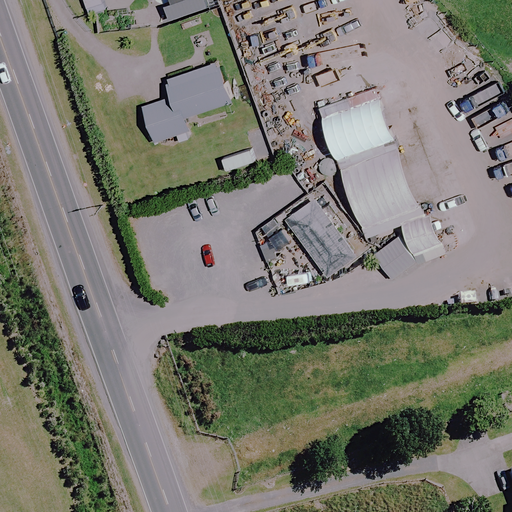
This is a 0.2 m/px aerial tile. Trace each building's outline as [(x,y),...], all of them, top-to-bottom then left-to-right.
[(231,102),(218,62),(166,79),(171,96),(143,105),(155,142),(190,131),(185,117),(231,102)] [(402,222),(423,214),(394,136),(336,157),(365,236),(402,222)] [(356,255),(315,199),(287,219),(328,275),(356,255)] [(423,214),(402,222),(417,263),(446,252),(431,211),(423,214)] [(415,263),(398,237),(375,253),(391,279),(415,263)] [(511,471),(511,472),(507,462),(494,467),(498,477),(502,490),(510,487),(511,493),(511,503),(511,504),(511,505),(511,471)]
